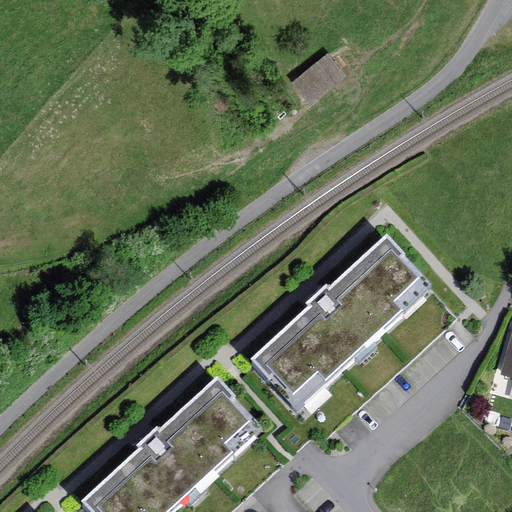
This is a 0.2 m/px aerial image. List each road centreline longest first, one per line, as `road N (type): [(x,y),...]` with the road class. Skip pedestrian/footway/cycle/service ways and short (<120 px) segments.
road 1 (residential): [(0,424),(171,272),(431,89),(458,63),(497,0)]
road 2 (residential): [(360,511),(334,485),(484,344)]
